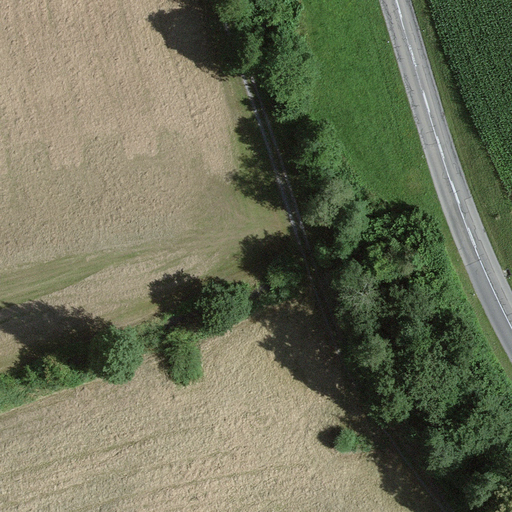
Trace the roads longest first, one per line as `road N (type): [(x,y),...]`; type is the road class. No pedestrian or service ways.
road 1 (track): [(453,511),(335,314),(222,33),(216,0)]
road 2 (secondary): [(396,0),(471,237),(511,324)]
